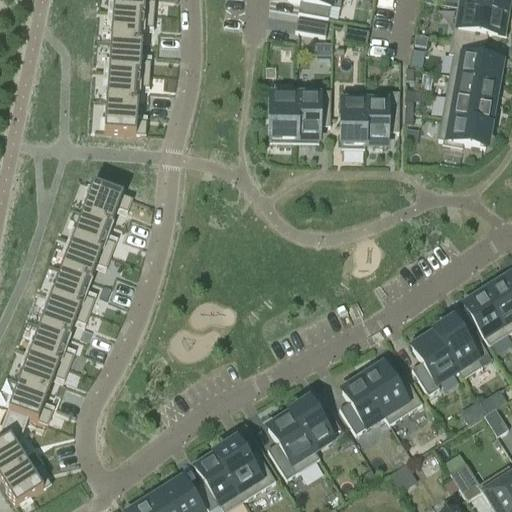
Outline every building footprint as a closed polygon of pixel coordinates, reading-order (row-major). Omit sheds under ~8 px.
[(112,0),(111,17),(153,20),(153,7),(144,6),(144,0),(112,0)] [(285,0),(285,3),(299,6),(303,7),(301,16),(297,15),(297,18),(327,23),(329,11),(339,13),(340,0),(285,0)] [(457,0),(456,9),(504,17),(507,0),(457,0)] [(456,9),(450,44),(480,50),(482,38),(487,39),(505,42),(509,19),(504,18),(504,17),(456,9)] [(111,17),(109,47),(141,49),(142,32),(152,33),(153,20),(111,17)] [(294,34),(293,35),(298,36),(324,41),(326,29),(296,24),(295,25),(300,25),(298,35),(294,34)] [(368,36),(344,32),(342,44),(365,48),(368,36)] [(414,38),(412,48),(425,51),(427,40),(414,38)] [(450,44),(447,59),(452,60),(448,79),(496,87),(499,65),(483,62),(478,61),(480,50),(450,44)] [(109,47),(107,77),(148,79),(149,66),(139,66),(141,49),(109,47)] [(313,47),(313,60),(330,60),(331,47),(313,47)] [(405,73),(405,85),(413,85),(413,73),(405,73)] [(107,77),(105,107),(137,109),(138,92),(147,93),(148,79),(107,77)] [(447,86),(445,100),(492,109),(494,94),(496,87),(448,79),(447,86)] [(294,99),(294,149),(317,149),(318,131),(318,126),(327,126),(327,131),(329,131),(330,95),(295,95),(294,99)] [(341,95),(340,154),(363,155),(363,150),(365,101),(365,96),(341,95)] [(365,101),(363,150),(385,150),(385,137),(386,132),(395,132),(395,137),(397,137),(398,97),(383,96),(383,101),(365,101)] [(269,99),(268,148),(294,149),(294,99),(269,99)] [(442,115),(441,122),(488,130),(489,123),(492,109),(445,100),(442,115)] [(412,117),(412,104),(404,104),(404,116),(412,117)] [(105,107),(102,137),(144,140),(145,126),(135,125),(137,109),(105,107)] [(412,117),(404,116),(404,128),(412,128),(412,117)] [(441,122),(437,144),(442,145),(441,150),(461,153),(462,148),(484,152),(488,130),(441,122)] [(92,189),(81,218),(111,229),(117,213),(126,217),(131,203),(92,189)] [(81,218),(70,246),(109,261),(114,248),(105,245),(111,229),(81,218)] [(70,246),(60,274),(90,285),(96,269),(105,273),(109,261),(70,246)] [(60,274),(49,302),(88,317),(93,304),(84,301),(90,285),(60,274)] [(511,278),(500,286),(511,305),(511,278)] [(511,335),(511,305),(500,286),(481,298),(506,339),(511,335)] [(506,339),(481,298),(462,310),(488,350),(506,339)] [(49,302),(39,330),(69,341),(75,326),(84,329),(88,317),(49,302)] [(476,363),(462,341),(460,338),(450,322),(429,335),(455,376),(456,376),(461,384),(481,371),(476,363)] [(39,330),(28,358),(67,373),(72,360),(63,357),(69,341),(39,330)] [(470,336),(462,341),(476,363),(486,357),(470,331),(468,332),(470,336)] [(455,376),(429,335),(408,348),(420,367),(423,371),(435,389),(455,376)] [(28,358),(18,386),(48,397),(54,382),(62,385),(67,373),(28,358)] [(411,415),(394,388),(392,385),(382,369),(361,382),(389,428),(411,415)] [(435,389),(423,371),(414,376),(412,372),(410,374),(427,400),(438,393),(435,389)] [(403,383),(394,388),(411,415),(421,408),(402,378),(400,379),(403,383)] [(389,428),(361,382),(341,395),(348,407),(350,411),(364,433),(383,421),(388,429),(389,428)] [(18,386),(7,414),(28,422),(27,423),(46,430),(51,416),(42,413),(48,397),(18,386)] [(332,444),(318,422),(315,418),(305,402),(286,415),(288,419),(317,464),(318,464),(313,455),(332,444)] [(326,416),(318,422),(332,444),(342,437),(325,411),(324,413),(326,416)] [(364,433),(350,411),(342,416),(340,412),(338,413),(354,439),(364,433)] [(494,413),(483,420),(496,441),(507,434),(494,413)] [(7,414),(0,432),(0,483),(25,468),(16,453),(27,423),(28,422),(7,414)] [(317,464),(288,419),(267,432),(276,448),(279,451),(295,478),(317,464)] [(264,492),(248,465),(245,462),(236,446),(215,459),(243,505),(264,492)] [(295,478),(279,451),(270,457),(268,453),(266,454),(285,484),(295,478)] [(256,460),(248,465),(264,492),(274,486),(255,455),(254,456),(256,460)] [(232,511),(243,505),(215,459),(194,472),(204,488),(218,510),(219,511),(232,511)] [(401,493),(418,483),(407,466),(391,477),(401,493)] [(25,468),(0,483),(0,488),(14,511),(50,489),(42,477),(34,482),(25,468)] [(478,489),(465,469),(449,479),(466,506),(481,496),(477,490),(478,489)] [(511,511),(511,478),(507,470),(478,489),(477,490),(481,496),(490,511),(511,511)] [(199,511),(181,483),(162,495),(173,511),(199,511)] [(214,511),(218,510),(204,488),(195,493),(193,489),(191,490),(204,511),(214,511)] [(173,511),(162,495),(144,507),(146,511),(173,511)] [(442,511),(457,511),(451,502),(441,508),(442,511)]
